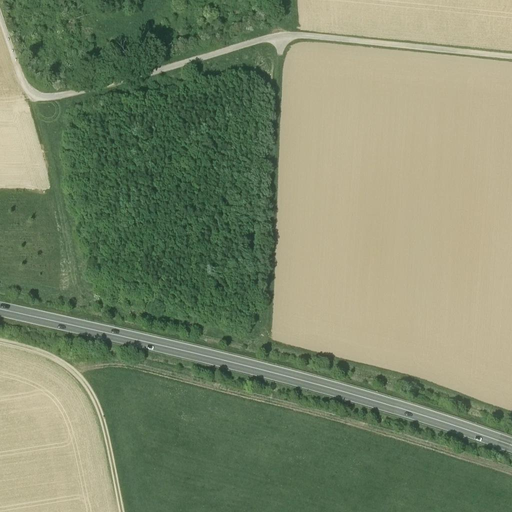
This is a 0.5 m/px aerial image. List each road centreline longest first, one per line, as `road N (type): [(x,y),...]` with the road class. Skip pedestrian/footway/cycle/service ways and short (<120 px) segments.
road 1 (track): [(511,410),(73,289),(30,92)]
road 2 (unclassified): [(511,55),(283,32),(30,92),(0,17)]
road 3 (primary): [(0,308),(257,367),(511,445)]
road 4 (track): [(266,36),(270,342)]
road 5 (track): [(122,511),(92,388),(49,349),(0,335)]
